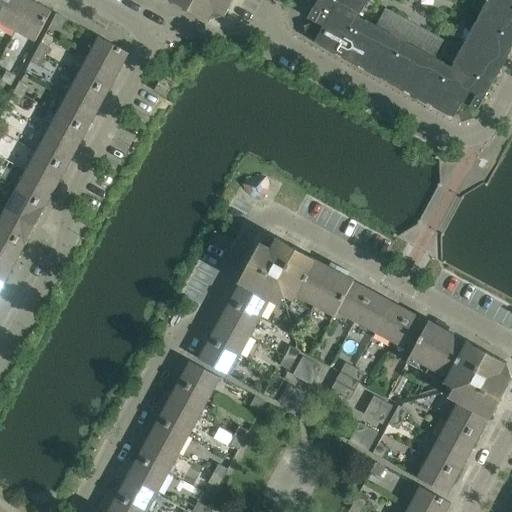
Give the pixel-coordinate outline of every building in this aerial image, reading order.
[(0,22),(15,31),(32,0),(30,0),(7,0),(0,13),(0,22)] [(35,42),(52,11),(32,0),(15,31),(35,42)] [(179,0),(211,17),(213,14),(217,12),(221,14),(228,0),(179,0)] [(320,25),(323,27),(318,36),(315,42),(455,118),(457,112),(463,102),(466,104),(469,106),(478,111),(511,48),(511,0),(488,0),(452,67),(435,58),(443,43),(428,35),(418,27),(410,23),(399,19),(384,11),(376,26),(359,16),(367,0),(317,0),(308,19),(317,23),(320,25)] [(66,19),(57,14),(52,23),(61,28),(66,19)] [(323,27),(317,23),(303,27),(306,40),(318,36),(323,27)] [(129,53),(99,37),(88,57),(118,73),(129,53)] [(50,49),(41,44),(36,53),(45,58),(50,49)] [(31,62),(40,67),(45,58),(36,53),(31,62)] [(118,73),(88,57),(78,76),(108,92),(118,73)] [(16,76),(7,71),(2,81),(11,86),(16,76)] [(68,95),(98,111),(108,92),(78,76),(68,95)] [(173,84),(162,78),(154,91),(166,97),(173,84)] [(29,87),(20,82),(15,91),(24,96),(29,87)] [(10,100),(19,105),(24,96),(15,91),(10,100)] [(98,111),(68,95),(57,114),(87,130),(98,111)] [(463,102),(457,112),(461,123),(472,119),(469,106),(466,104),(463,102)] [(47,133),(77,149),(87,130),(57,114),(47,133)] [(9,125),(0,120),(0,132),(4,134),(9,125)] [(77,149),(47,133),(37,152),(67,168),(77,149)] [(26,171),(57,187),(67,168),(37,152),(26,171)] [(57,187),(26,171),(16,190),(46,206),(57,187)] [(260,176),(248,179),(245,191),(255,199),(257,196),(262,195),(266,196),(269,184),(260,176)] [(6,209),(36,225),(46,206),(16,190),(6,209)] [(36,225),(6,209),(0,219),(0,230),(26,244),(36,225)] [(0,254),(15,263),(26,244),(0,230),(0,254)] [(281,303),(288,301),(292,300),(332,322),(337,312),(337,311),(351,284),(275,242),(273,246),(268,247),(265,245),(243,284),(271,299),(270,300),(280,305),(281,303)] [(15,263),(0,254),(0,279),(5,282),(15,263)] [(240,290),(237,288),(230,301),(261,318),(270,300),(271,299),(243,284),(240,290)] [(359,284),(357,287),(351,284),(337,311),(337,312),(356,322),(372,291),(359,284)] [(375,332),(391,302),(372,291),(356,322),(375,332)] [(220,320),(250,337),(261,318),(230,301),(220,320)] [(391,302),(375,332),(394,342),(410,312),(391,302)] [(422,322),(424,319),(410,312),(394,342),(412,352),(413,353),(427,325),(422,322)] [(250,337),(220,320),(210,339),(240,356),(250,337)] [(412,352),(407,362),(446,384),(450,395),(449,397),(458,402),(459,401),(486,416),(507,377),(504,375),(503,370),(505,367),(486,357),(427,325),(413,353),(412,352)] [(199,359),(229,376),(240,356),(210,339),(199,359)] [(300,352),(295,349),(290,347),(285,356),(295,361),(300,352)] [(280,365),(290,370),(295,361),(285,356),(280,365)] [(293,375),(311,385),(321,367),(303,357),(293,375)] [(221,378),(190,361),(179,381),(210,398),(221,378)] [(364,373),(346,363),(331,390),(350,400),(364,373)] [(210,398),(179,381),(169,400),(199,417),(210,398)] [(297,412),(307,394),(288,384),(278,402),(297,412)] [(274,400),(279,390),(269,385),(264,395),(274,400)] [(383,425),(393,406),(374,396),(364,415),(383,425)] [(265,402),(256,397),(250,406),(260,411),(265,402)] [(159,419),(189,436),(199,417),(169,400),(159,419)] [(486,424),(483,422),(486,416),(459,401),(458,402),(449,420),(479,437),(486,424)] [(408,411),(401,407),(399,406),(394,415),(403,420),(408,411)] [(389,424),(398,429),(403,420),(394,415),(389,424)] [(189,436),(159,419),(148,438),(179,455),(189,436)] [(438,439),(469,456),(479,437),(449,420),(438,439)] [(350,441),(368,451),(378,433),(360,423),(350,441)] [(249,432),(240,426),(234,436),(244,441),(249,432)] [(226,433),(220,445),(229,450),(231,446),(239,450),(244,441),(234,436),(234,437),(226,433)] [(138,457),(168,474),(179,455),(148,438),(138,457)] [(469,456),(438,439),(428,458),(458,475),(469,456)] [(373,454),(382,459),(387,450),(378,445),(373,454)] [(168,474),(138,457),(128,476),(158,493),(168,474)] [(417,478),(448,494),(458,475),(428,458),(417,478)] [(385,468),(376,463),(371,472),(380,477),(385,468)] [(228,469),(219,464),(214,474),(223,479),(228,469)] [(209,483),(218,488),(223,479),(214,474),(209,483)] [(158,493),(128,476),(117,495),(148,511),(158,493)] [(445,511),(451,503),(420,487),(409,507),(419,511),(445,511)] [(369,497),(360,492),(355,501),(364,507),(369,497)] [(108,511),(147,511),(148,511),(117,495),(108,511)] [(350,511),(352,511),(361,511),(364,507),(355,501),(350,511)] [(193,511),(204,511),(208,507),(198,502),(193,511)]
